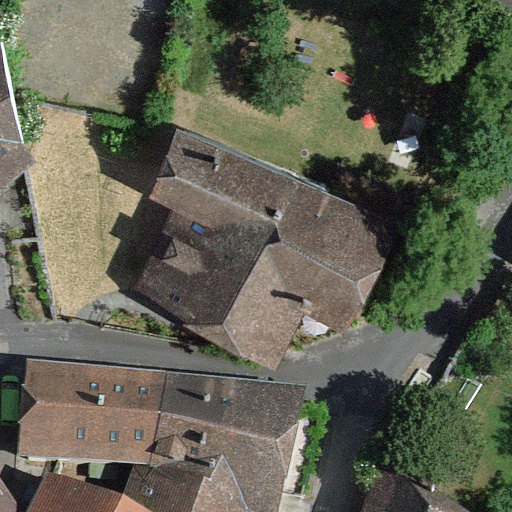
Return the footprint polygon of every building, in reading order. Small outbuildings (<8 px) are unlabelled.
[(88,158),(0,7),(0,174),(15,200),(88,158)] [(415,238),(192,140),(153,227),(178,238),(146,311),(290,374),(310,327),(365,351),(415,238)] [(0,209),(15,200),(0,174),(0,209)] [(47,395),(40,475),(183,488),(190,408),(47,395)] [(308,511),(333,423),(190,408),(183,488),(157,511),(308,511)] [(0,436),(0,511),(3,511),(0,507),(0,494),(24,469),(0,436)] [(458,511),(382,479),(368,511),(458,511)]
